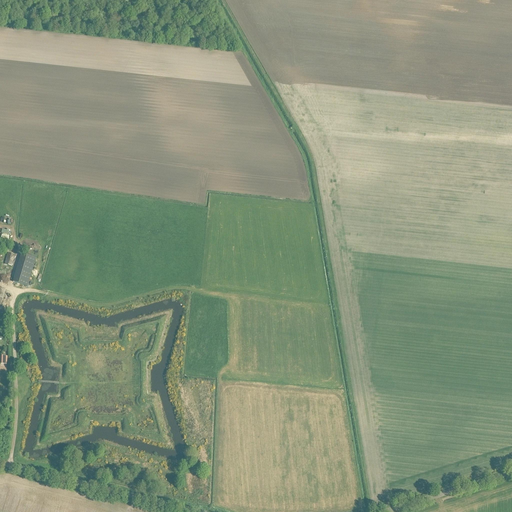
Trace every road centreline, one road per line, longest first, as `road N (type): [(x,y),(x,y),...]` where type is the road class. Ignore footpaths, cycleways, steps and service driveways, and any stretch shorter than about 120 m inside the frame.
road 1 (track): [(220,0),(308,154),(370,511)]
road 2 (tertiary): [(0,462),(196,511)]
road 3 (track): [(194,289),(98,305),(0,285)]
road 4 (tertiary): [(384,511),(511,473)]
